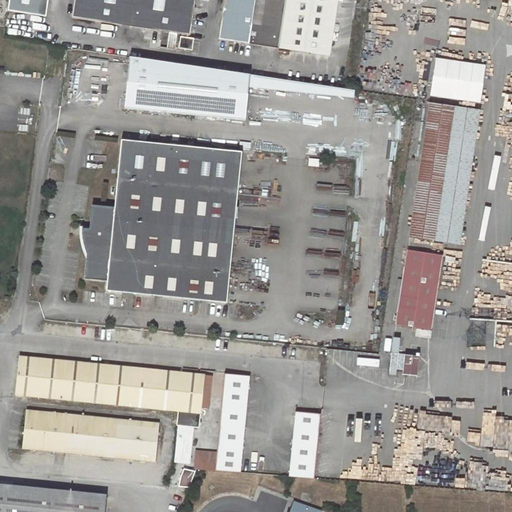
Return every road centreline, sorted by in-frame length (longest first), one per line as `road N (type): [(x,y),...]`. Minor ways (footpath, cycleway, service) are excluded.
road 1 (unknown): [(47,311),(254,322),(279,311),(283,291),(299,179),(288,140),(82,117)]
road 2 (unknown): [(345,0),(336,56),(314,68),(211,50),(211,0)]
road 3 (unknown): [(82,117),(47,311)]
road 4 (unknown): [(15,309),(45,115)]
road 5 (unknown): [(157,511),(143,490),(0,468)]
